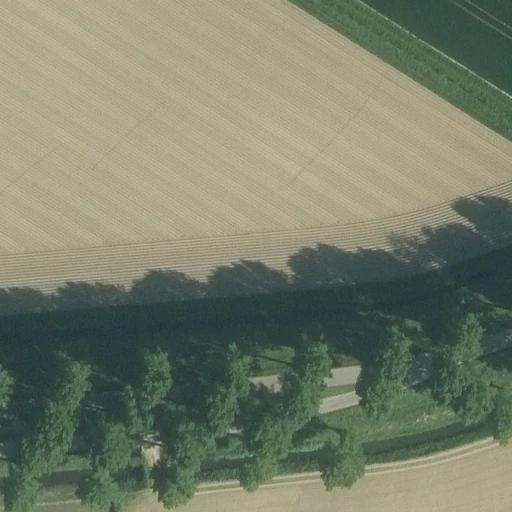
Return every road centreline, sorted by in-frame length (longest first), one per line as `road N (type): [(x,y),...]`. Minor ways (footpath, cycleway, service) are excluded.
road 1 (unclassified): [(0,450),(181,437),(353,400),(422,368)]
road 2 (tertiary): [(0,412),(422,368)]
